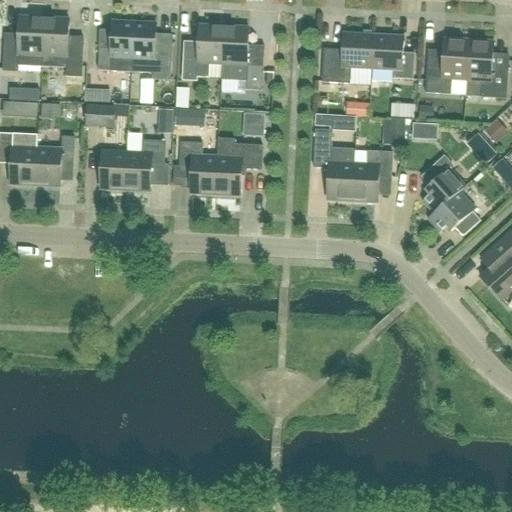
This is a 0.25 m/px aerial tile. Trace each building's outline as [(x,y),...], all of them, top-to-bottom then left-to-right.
[(43,68),(45,20),(20,19),(19,46),(4,45),(3,73),(19,74),(19,67),(43,68)] [(45,20),(43,68),(67,69),(66,78),(82,79),(84,48),(69,47),(70,21),(45,20)] [(133,74),(135,24),(113,23),(112,49),(100,48),(99,72),(111,73),(133,74)] [(156,52),(157,26),(135,24),(133,74),(154,75),(154,81),(171,81),(172,52),(156,52)] [(223,66),(225,29),(200,28),(198,55),(184,54),(183,82),(197,83),(198,78),(209,79),(210,65),(223,66)] [(249,47),(250,30),(225,29),(223,66),(222,80),(247,81),(246,91),(263,92),(265,47),(249,47)] [(372,71),(374,37),(344,35),(343,51),(326,50),(324,86),(351,87),(352,70),(372,71)] [(374,37),(372,71),(393,72),(393,80),(414,81),(415,55),(403,55),(404,38),(374,37)] [(467,83),(470,42),(465,42),(465,40),(451,39),(451,41),(445,41),(444,52),(429,51),(426,94),(452,96),(453,82),(467,83)] [(470,42),(467,83),(481,84),(480,98),(506,100),(509,57),(494,56),(494,44),(489,44),(489,42),(475,41),(474,43),(470,42)] [(10,90),(10,102),(39,103),(39,91),(10,90)] [(177,109),(189,110),(190,90),(178,90),(177,109)] [(88,91),(87,102),(99,103),(99,91),(88,91)] [(5,104),(5,116),(20,117),(21,105),(5,104)] [(402,117),(402,105),(388,105),(388,117),(402,117)] [(41,106),(40,119),(49,119),(49,107),(41,106)] [(346,117),(370,119),(371,107),(347,106),(346,117)] [(114,129),(115,108),(86,107),(85,128),(114,129)] [(420,108),(419,120),(430,120),(431,109),(420,108)] [(186,128),(186,112),(176,111),(175,127),(186,128)] [(159,112),(158,123),(172,124),(172,113),(159,112)] [(244,126),(264,127),(264,116),(244,115),(244,126)] [(330,129),(331,117),(316,117),(316,128),(330,129)] [(380,144),(401,142),(400,118),(378,120),(380,144)] [(494,125),(485,133),(497,146),(506,138),(494,125)] [(423,141),(423,126),(412,126),(412,141),(423,141)] [(355,166),(356,152),(332,150),(333,132),(316,132),(314,170),(330,170),(328,202),(353,203),(355,166)] [(36,187),(38,150),(13,149),(13,136),(0,135),(0,159),(12,160),(11,186),(36,187)] [(38,150),(36,187),(61,189),(62,162),(74,163),(75,139),(63,138),(62,151),(38,150)] [(218,159),(216,196),(241,198),(242,171),(262,172),(264,147),(235,146),(235,141),(219,140),(218,159)] [(128,154),(126,192),(151,193),(152,167),(165,167),(166,143),(143,142),(142,155),(128,154)] [(216,196),(218,159),(203,158),(203,145),(181,144),(180,168),(192,169),(191,195),(216,196)] [(126,192),(128,154),(103,153),(101,190),(126,192)] [(355,166),(353,203),(378,205),(380,178),(392,179),(393,154),(368,153),(367,166),(355,166)] [(429,221),(466,188),(450,170),(453,168),(445,158),(422,179),(430,188),(426,192),(430,197),(423,203),(434,216),(428,221),(429,221)] [(511,173),(502,182),(511,192),(511,173)] [(466,188),(429,221),(440,234),(447,228),(452,233),(455,230),(463,239),(481,223),(473,214),(476,211),(461,194),(466,188)] [(501,302),(511,292),(511,233),(494,249),(503,259),(481,279),(501,302)]
